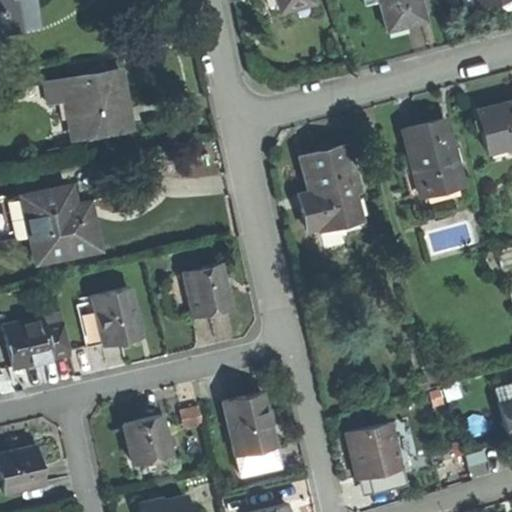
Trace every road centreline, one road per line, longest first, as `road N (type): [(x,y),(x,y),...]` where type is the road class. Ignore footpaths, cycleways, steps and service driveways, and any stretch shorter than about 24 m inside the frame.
road 1 (residential): [(511,50),(241,121)]
road 2 (residential): [(241,121),(289,346)]
road 3 (residential): [(289,346),(70,396)]
road 4 (residential): [(289,346),(331,511)]
road 5 (residential): [(213,0),(241,121)]
